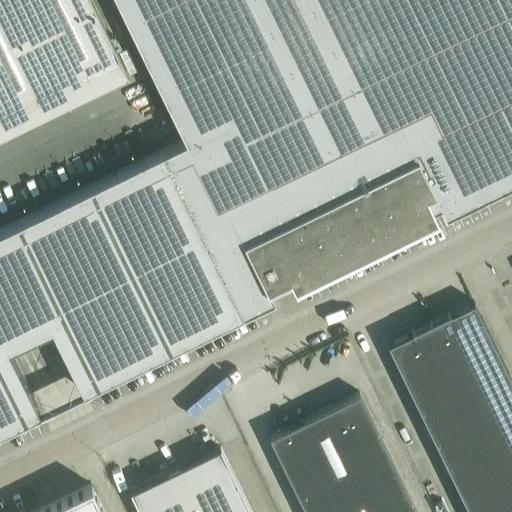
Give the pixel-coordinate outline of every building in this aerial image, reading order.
[(0,0),(0,112),(119,55),(91,0),(0,0)] [(511,0),(118,0),(186,138),(163,148),(242,311),(274,296),(269,286),(290,275),(295,285),(511,179),(511,0)] [(83,389),(242,311),(163,148),(0,227),(0,429),(40,410),(8,345),(51,324),(83,389)] [(483,428),(511,414),(511,378),(474,299),(430,320),(465,392),(483,428)] [(422,413),(465,392),(430,320),(387,341),(422,413)] [(417,511),(359,391),(269,434),(306,511),(417,511)] [(440,449),(483,428),(465,392),(422,413),(440,449)] [(500,464),(511,458),(511,414),(483,428),(500,464)] [(457,485),(500,464),(483,428),(440,449),(457,485)] [(251,511),(220,445),(130,488),(141,511),(251,511)] [(511,458),(500,464),(511,488),(511,458)] [(511,488),(500,464),(457,485),(470,511),(493,511),(511,503),(511,488)] [(105,511),(91,483),(30,511),(105,511)] [(511,511),(511,503),(493,511),(511,511)]
